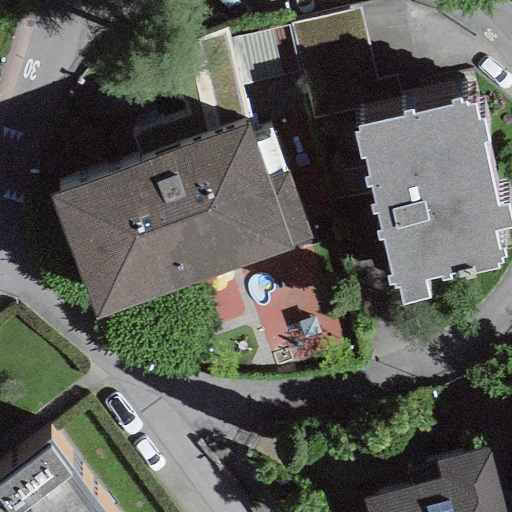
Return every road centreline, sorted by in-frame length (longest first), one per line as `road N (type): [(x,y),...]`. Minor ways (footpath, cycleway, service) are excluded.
road 1 (residential): [(511,306),(496,330),(420,381),(287,410),(145,390)]
road 2 (residential): [(0,174),(70,0)]
road 3 (residential): [(145,390),(281,511)]
road 4 (residential): [(0,287),(145,390)]
